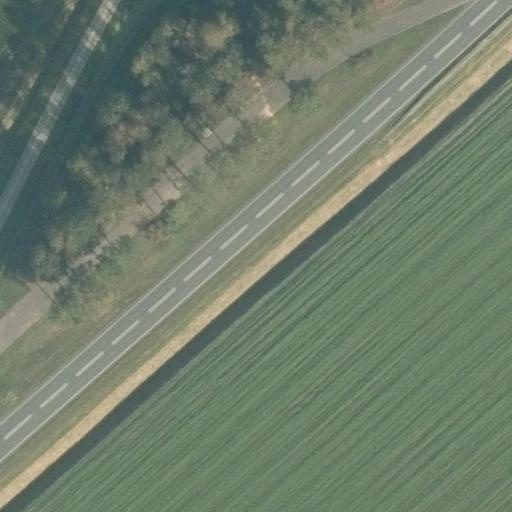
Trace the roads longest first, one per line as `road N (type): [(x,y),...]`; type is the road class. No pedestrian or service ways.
road 1 (trunk): [(0,440),(493,0)]
road 2 (unclassified): [(0,202),(103,0)]
